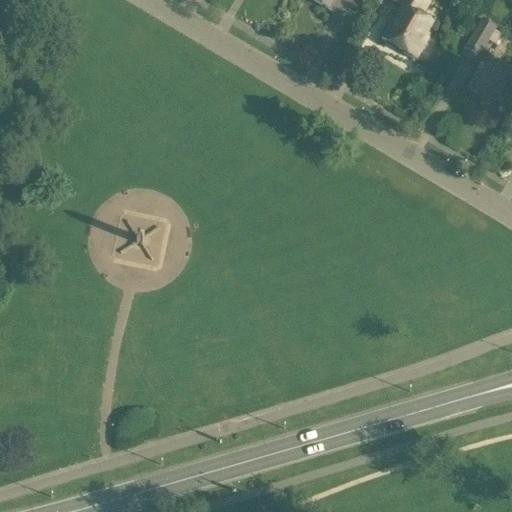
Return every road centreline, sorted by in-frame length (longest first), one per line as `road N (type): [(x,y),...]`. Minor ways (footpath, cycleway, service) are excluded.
road 1 (primary): [(511,385),(78,511)]
road 2 (residential): [(511,214),(150,0)]
